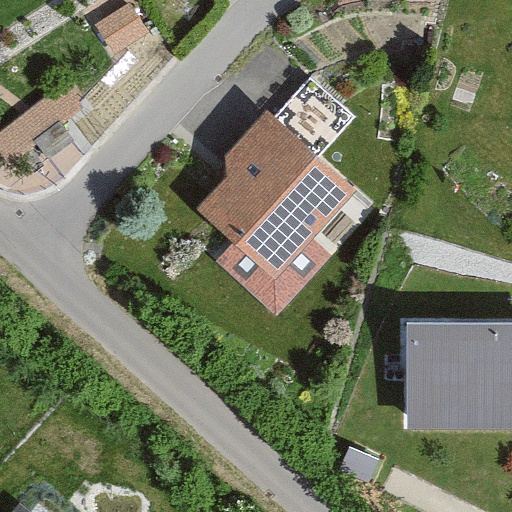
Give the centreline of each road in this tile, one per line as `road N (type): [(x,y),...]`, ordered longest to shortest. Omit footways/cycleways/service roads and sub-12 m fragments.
road 1 (unclassified): [(306,511),(30,252)]
road 2 (residential): [(30,252),(265,0)]
